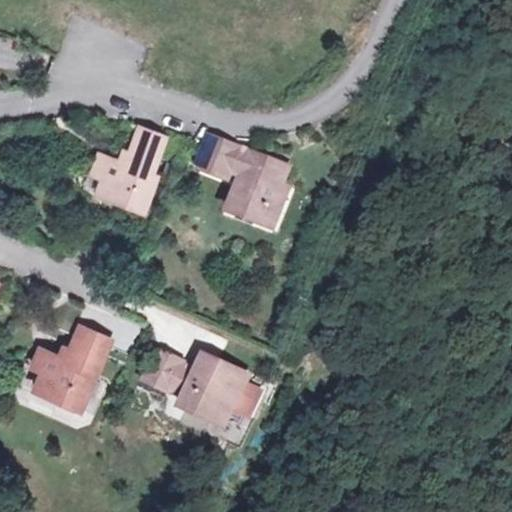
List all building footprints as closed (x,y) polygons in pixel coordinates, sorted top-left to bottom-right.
[(150,155),(120,144),(108,177),(82,167),(65,215),(121,235),(150,155)] [(272,189),(177,155),(164,192),(202,206),(187,247),(243,267),(272,189)] [(87,357),(55,343),(40,378),(24,371),(3,418),(51,439),(87,357)] [(233,412),(169,380),(164,392),(132,376),(118,404),(147,419),(134,445),(200,478),(233,412)] [(226,440),(243,448),(253,425),(236,418),(226,440)]
